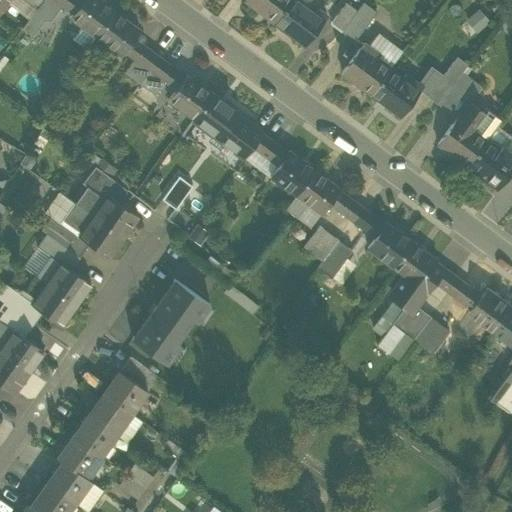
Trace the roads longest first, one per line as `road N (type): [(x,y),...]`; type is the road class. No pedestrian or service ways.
road 1 (residential): [(511,258),(162,0)]
road 2 (residential): [(0,464),(168,233)]
